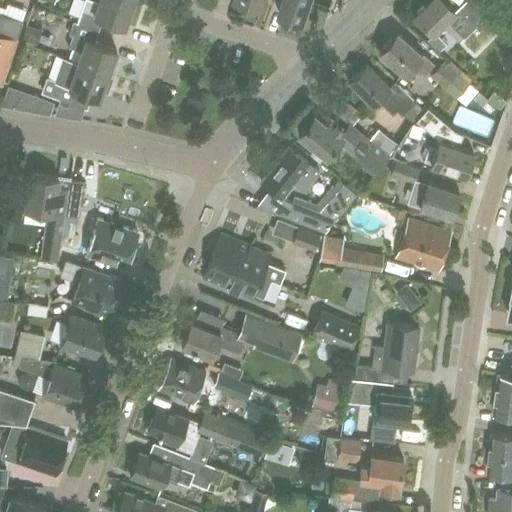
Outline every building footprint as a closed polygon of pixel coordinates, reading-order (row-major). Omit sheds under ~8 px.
[(25,15),(28,6),(9,0),(8,0),(6,8),(25,15)] [(124,25),(133,0),(131,0),(98,0),(96,0),(84,0),(77,20),(99,28),(103,17),(124,25)] [(302,21),(309,0),(282,0),(278,13),(302,21)] [(491,11),(509,20),(511,15),(511,7),(496,0),(465,0),(466,0),(462,6),(461,5),(456,10),(445,0),(428,0),(414,14),(433,33),(447,19),(463,35),(459,39),(474,54),(503,26),(484,14),(486,11),(490,13),(491,11)] [(0,81),(1,82),(22,22),(0,14),(0,81)] [(99,28),(77,20),(73,19),(68,31),(73,32),(68,44),(81,49),(77,61),(108,72),(109,70),(114,71),(119,57),(114,55),(117,47),(95,39),(99,28)] [(424,73),(433,62),(396,31),(379,51),(405,73),(413,64),(424,73)] [(107,74),(108,72),(77,61),(64,57),(56,80),(47,77),(43,90),(84,105),(88,93),(99,97),(102,88),(107,90),(112,76),(107,74)] [(456,98),(469,83),(442,60),(430,75),(456,98)] [(395,80),(389,86),(365,63),(348,81),(371,104),(377,97),(392,113),(397,109),(402,114),(403,113),(415,101),(395,80)] [(482,66),(474,78),(484,85),(492,73),(482,66)] [(30,93),(25,107),(37,110),(42,97),(30,93)] [(421,106),(415,101),(403,113),(411,121),(421,106)] [(427,106),(417,118),(431,131),(442,118),(427,106)] [(342,147),(344,144),(349,149),(356,140),(346,132),(347,131),(331,118),(327,124),(314,114),(299,133),(327,156),(335,146),(337,147),(342,147)] [(398,143),(391,138),(381,150),(388,156),(398,143)] [(464,174),(472,150),(440,138),(437,146),(429,143),(423,159),(464,174)] [(307,163),(288,147),(261,180),(270,187),(256,204),(324,230),(357,193),(339,178),(317,204),(295,196),(292,203),(282,196),(302,171),(311,179),(321,166),(311,158),(307,163)] [(450,214),(458,190),(427,180),(427,182),(415,179),(419,166),(394,158),(390,171),(413,179),(406,199),(450,214)] [(61,242),(65,213),(69,190),(57,188),(58,176),(31,172),(26,207),(46,210),(40,253),(59,256),(61,242)] [(71,178),(69,190),(65,213),(79,215),(84,180),(71,178)] [(439,269),(451,231),(407,217),(395,255),(439,269)] [(125,263),(136,230),(99,218),(88,251),(125,263)] [(321,233),(298,224),(292,239),(315,248),(321,233)] [(383,253),(341,245),(343,234),(324,231),(319,259),(380,270),(383,253)] [(271,253),(270,252),(221,233),(203,277),(262,301),(271,278),(281,282),(286,268),(267,261),(271,253)] [(59,256),(58,258),(70,259),(74,246),(61,242),(59,256)] [(109,311),(120,278),(83,265),(71,298),(109,311)] [(373,270),(361,268),(354,285),(347,302),(365,309),(373,270)] [(9,277),(0,275),(0,299),(5,300),(9,277)] [(47,305),(28,302),(27,313),(46,316),(47,305)] [(349,320),(312,305),(303,327),(340,342),(349,320)] [(94,355),(105,323),(71,312),(61,343),(94,355)] [(292,358),(301,332),(264,318),(254,345),(292,358)] [(239,349),(245,334),(222,325),(220,330),(193,319),(183,343),(212,354),(218,340),(239,349)] [(381,365),(413,369),(419,325),(387,320),(384,344),(374,343),(373,357),(382,358),(381,365),(355,361),(354,375),(380,379),(381,365)] [(15,355),(39,357),(44,334),(21,329),(15,355)] [(57,358),(39,357),(15,355),(13,360),(20,362),(19,365),(41,372),(42,370),(50,373),(43,394),(77,406),(88,372),(55,361),(57,358)] [(194,400),(206,369),(172,356),(160,387),(194,400)] [(511,366),(511,373),(499,371),(497,391),(511,392),(511,366)] [(272,392),(218,370),(213,383),(267,404),(272,392)] [(360,401),(374,403),(373,415),(407,419),(410,392),(391,390),(393,381),(363,377),(360,401)] [(342,407),(342,386),(317,385),(317,407),(342,407)] [(0,420),(26,423),(35,399),(0,386),(0,420)] [(511,392),(497,391),(494,411),(511,413),(511,392)] [(148,428),(179,439),(177,444),(193,450),(199,433),(201,429),(198,428),(201,419),(189,414),(188,415),(157,404),(148,428)] [(207,432),(261,453),(268,434),(214,414),(207,432)] [(392,437),(394,425),(370,422),(368,434),(392,437)] [(54,471),(66,438),(29,425),(18,458),(54,471)] [(511,432),(491,431),(490,450),(511,452),(511,432)] [(191,456),(204,461),(212,438),(199,433),(193,450),(191,456)] [(324,455),(358,459),(360,438),(327,434),(324,455)] [(271,440),(266,454),(287,461),(292,447),(271,440)] [(208,486),(215,465),(204,461),(191,456),(175,450),(170,461),(140,449),(131,473),(162,485),(166,474),(190,482),(191,479),(208,486)] [(511,452),(490,450),(487,471),(511,473),(511,452)] [(399,483),(403,456),(371,452),(369,463),(361,462),(359,478),(379,480),(378,487),(398,489),(399,483)] [(331,495),(352,498),(355,478),(333,475),(331,495)] [(13,484),(5,484),(4,484),(0,483),(0,504),(7,507),(5,511),(38,511),(41,503),(10,494),(13,484)] [(511,511),(511,489),(498,488),(497,498),(490,497),(488,511),(511,511)] [(186,511),(189,506),(158,494),(156,501),(125,489),(116,511),(151,511),(153,510),(157,511),(186,511)] [(250,511),(262,511),(268,492),(256,489),(250,511)]
